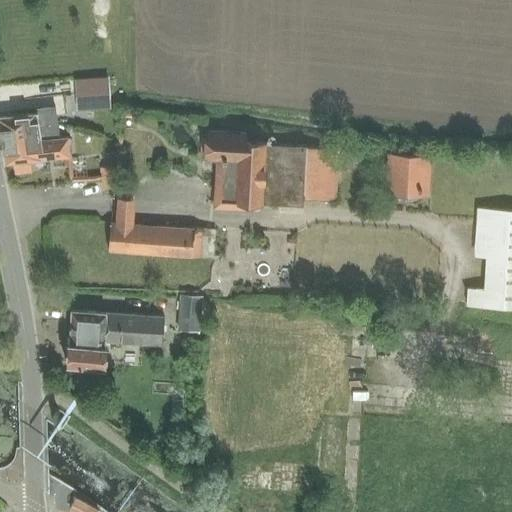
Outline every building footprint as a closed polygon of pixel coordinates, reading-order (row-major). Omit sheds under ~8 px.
[(107,78),(76,80),(77,95),(92,94),(93,108),(109,107),(107,78)] [(59,138),(57,124),(56,111),(55,107),(36,109),(36,113),(0,116),(0,127),(1,136),(5,162),(14,161),(15,171),(31,170),(30,160),(69,156),(67,137),(59,138)] [(303,198),(306,145),(247,142),(248,133),(206,130),(205,158),(223,159),(220,200),(303,205),(303,198)] [(306,145),(303,198),(332,200),(334,147),(306,145)] [(429,197),(431,155),(388,152),(386,194),(429,197)] [(114,164),(100,166),(102,187),(116,186),(114,164)] [(511,209),(479,208),(477,240),(488,241),(485,290),(468,289),(467,305),(511,307),(511,209)] [(194,227),(111,222),(108,250),(192,256),(194,227)] [(194,227),(192,256),(213,257),(215,229),(194,227)] [(181,295),(178,325),(199,327),(202,296),(181,295)] [(162,343),(163,316),(72,310),(69,345),(65,348),(64,357),(68,361),(68,363),(78,364),(77,374),(94,375),(95,365),(105,365),(106,345),(104,345),(104,339),(162,343)] [(96,511),(74,500),(68,511),(96,511)]
